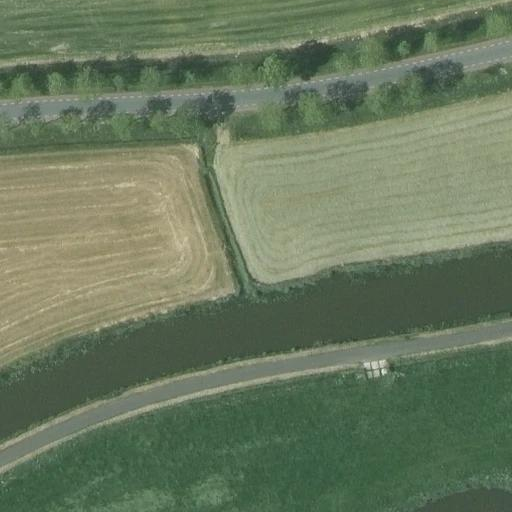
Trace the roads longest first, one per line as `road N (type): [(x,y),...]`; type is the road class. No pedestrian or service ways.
road 1 (unclassified): [(0,459),(199,384),(511,328)]
road 2 (secondary): [(0,113),(255,98),(511,46)]
